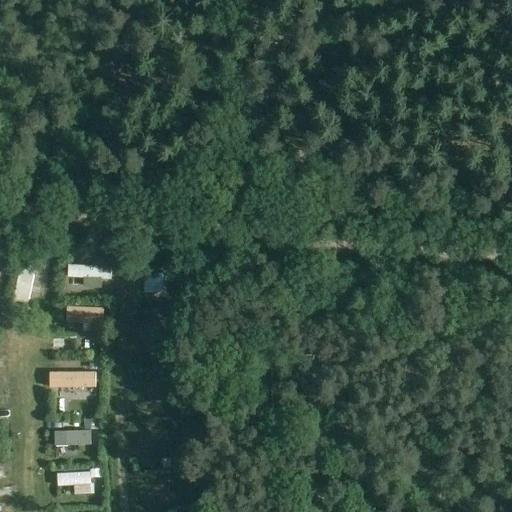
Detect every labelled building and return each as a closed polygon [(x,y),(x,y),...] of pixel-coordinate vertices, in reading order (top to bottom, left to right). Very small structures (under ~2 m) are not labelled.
[(0,251),(0,252),(0,261),(11,263),(13,254),(0,251)] [(107,256),(94,256),(94,267),(107,267),(107,256)] [(24,300),(29,269),(13,266),(8,297),(24,300)] [(61,301),(61,322),(98,323),(99,302),(61,301)] [(107,328),(98,328),(98,342),(107,342),(107,328)] [(102,358),(89,358),(89,370),(102,370),(102,358)] [(136,391),(137,408),(157,407),(156,389),(136,391)] [(98,420),(84,420),(84,430),(98,429),(98,420)] [(168,434),(148,433),(148,454),(167,454),(168,434)] [(51,461),(50,482),(85,483),(86,462),(51,461)] [(100,469),(89,470),(90,479),(101,478),(100,469)] [(162,469),(141,470),(142,489),(164,487),(162,469)]
